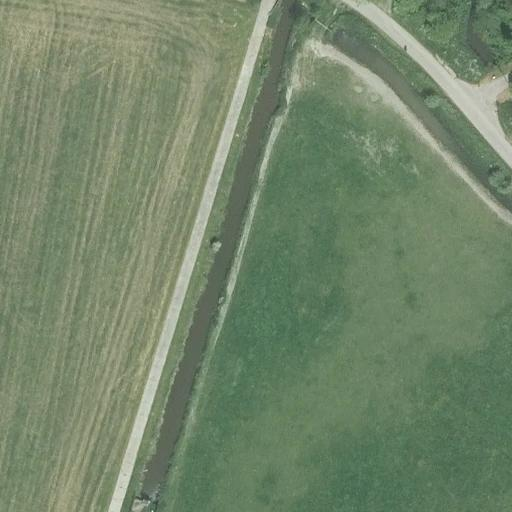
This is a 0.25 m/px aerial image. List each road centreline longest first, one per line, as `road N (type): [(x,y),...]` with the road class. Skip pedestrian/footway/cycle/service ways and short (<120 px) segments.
road 1 (track): [(266,0),(114,511)]
road 2 (unclassified): [(354,0),(413,47),(511,157)]
